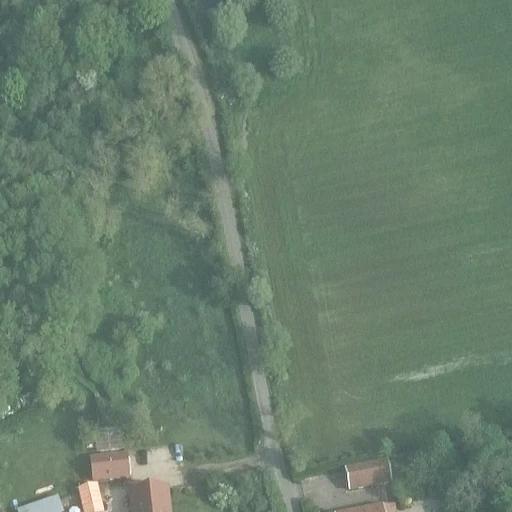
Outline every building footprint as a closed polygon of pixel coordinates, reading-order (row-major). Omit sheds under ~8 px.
[(97,461),(99,483),(126,480),(124,458),(97,461)] [(351,492),(390,485),(387,464),(347,471),(351,492)] [(168,511),(166,491),(131,495),(132,511),(168,511)] [(83,496),(87,511),(99,511),(95,494),(83,496)] [(58,511),(54,499),(18,511),(17,511),(58,511)]
